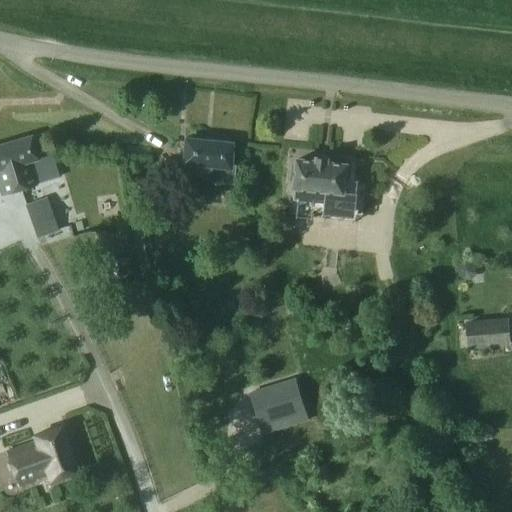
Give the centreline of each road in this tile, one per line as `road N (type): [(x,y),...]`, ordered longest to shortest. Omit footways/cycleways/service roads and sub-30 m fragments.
road 1 (unclassified): [(0,41),(511,111)]
road 2 (track): [(381,215),(382,266),(399,310),(415,455),(462,511)]
road 3 (residential): [(149,511),(128,427),(26,236)]
